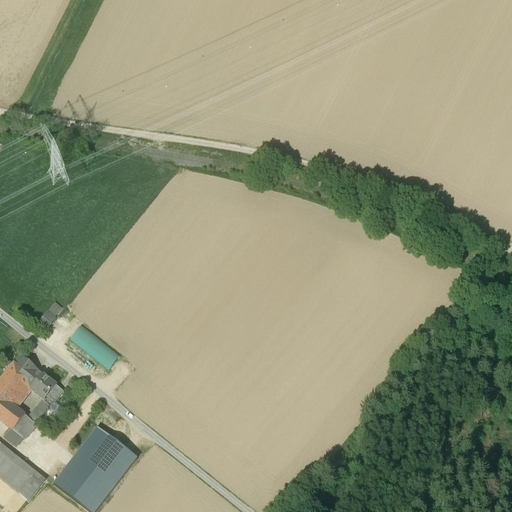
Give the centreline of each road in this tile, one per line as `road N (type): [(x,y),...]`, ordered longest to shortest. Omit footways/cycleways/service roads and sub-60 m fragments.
road 1 (track): [(511,251),(325,172),(224,145),(0,110)]
road 2 (unclassified): [(245,511),(0,313)]
